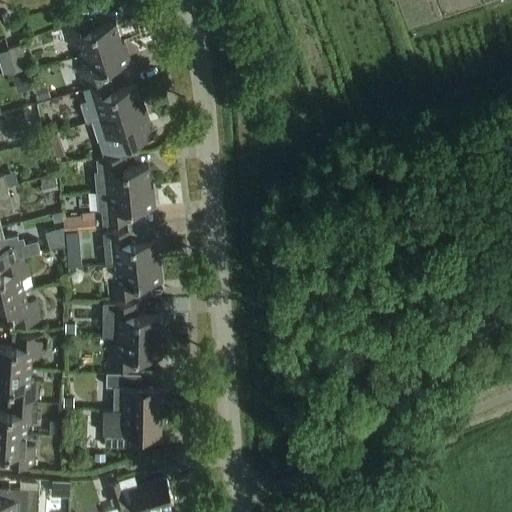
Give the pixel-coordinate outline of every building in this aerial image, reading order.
[(122,42),(115,22),(91,30),(87,19),(63,26),(69,46),(78,43),(82,55),(122,42)] [(124,41),(122,42),(82,55),(86,66),(77,69),(83,89),(107,81),(104,70),(131,61),(124,41)] [(16,72),(28,69),(20,44),(8,48),(16,72)] [(18,76),(13,78),(18,94),(32,90),(30,84),(27,73),(18,76)] [(86,122),(93,120),(142,105),(142,104),(135,85),(111,92),(107,81),(83,89),(86,100),(80,102),(86,122)] [(46,85),(33,88),(37,101),(50,97),(46,85)] [(93,120),(103,151),(152,136),(149,124),(151,124),(144,103),(142,104),(142,105),(93,120)] [(51,121),(45,123),(48,134),(59,131),(57,124),(51,121)] [(58,131),(48,135),(57,162),(62,162),(60,156),(65,155),(58,131)] [(151,187),(150,186),(149,166),(123,168),(122,156),(96,159),(97,171),(94,171),(96,192),(151,187)] [(5,174),(8,186),(18,184),(15,171),(5,174)] [(55,176),(41,179),(43,188),(57,184),(55,176)] [(151,187),(96,192),(97,209),(101,212),(103,224),(128,222),(127,210),(156,207),(153,186),(150,186),(151,187)] [(0,226),(1,226),(0,222),(0,214),(14,211),(8,187),(0,189),(0,226)] [(89,215),(63,218),(64,232),(90,229),(89,215)] [(0,261),(1,262),(25,256),(40,253),(37,240),(25,243),(24,237),(18,238),(17,234),(4,237),(1,226),(0,226),(0,261)] [(158,260),(156,239),(130,242),(129,230),(103,232),(105,253),(107,265),(116,264),(158,260)] [(68,249),(81,248),(80,232),(67,233),(68,249)] [(0,296),(24,290),(21,279),(31,276),(25,256),(1,262),(4,274),(0,274),(0,296)] [(158,260),(116,264),(117,276),(108,277),(110,298),(135,295),(134,283),(162,281),(160,259),(158,260)] [(0,296),(0,318),(14,315),(17,326),(42,320),(37,300),(27,302),(24,290),(0,296)] [(102,336),(117,336),(159,337),(159,336),(160,316),(134,315),(134,303),(103,303),(102,336)] [(66,324),(65,333),(76,334),(76,325),(66,324)] [(0,366),(31,368),(32,356),(41,357),(42,336),(17,334),(16,346),(0,344),(0,366)] [(159,337),(117,336),(117,348),(108,348),(107,369),(133,369),(133,357),(162,358),(162,336),(159,336),(159,337)] [(0,387),(13,388),(12,400),(38,402),(40,381),(30,380),(31,368),(0,366),(0,387)] [(114,386),(113,410),(161,411),(161,387),(141,387),(142,373),(106,372),(106,386),(114,386)] [(64,397),(64,407),(73,407),(73,397),(64,397)] [(0,431),(27,434),(27,422),(37,422),(38,402),(12,400),(12,412),(0,410),(0,431)] [(161,411),(113,410),(103,410),(102,433),(105,433),(105,447),(140,447),(140,434),(160,435),(161,411)] [(0,431),(0,452),(9,454),(8,466),(34,467),(35,446),(26,446),(27,434),(0,431)] [(142,511),(174,502),(166,478),(138,487),(134,475),(106,484),(114,508),(117,507),(118,511),(142,511)] [(0,511),(14,511),(15,510),(37,511),(39,490),(31,489),(0,487),(0,511)]
